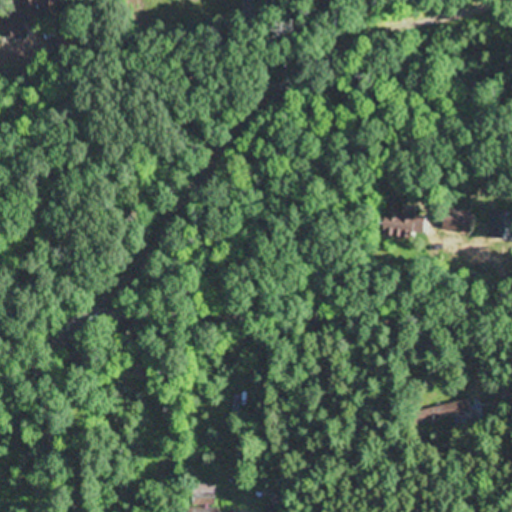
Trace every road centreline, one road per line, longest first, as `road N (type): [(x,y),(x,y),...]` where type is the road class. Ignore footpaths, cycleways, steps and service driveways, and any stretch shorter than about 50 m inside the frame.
road 1 (residential): [(64,511),(65,368),(76,335),(113,301),(511,308)]
road 2 (residential): [(113,301),(200,209),(294,82),(380,34),(511,6)]
